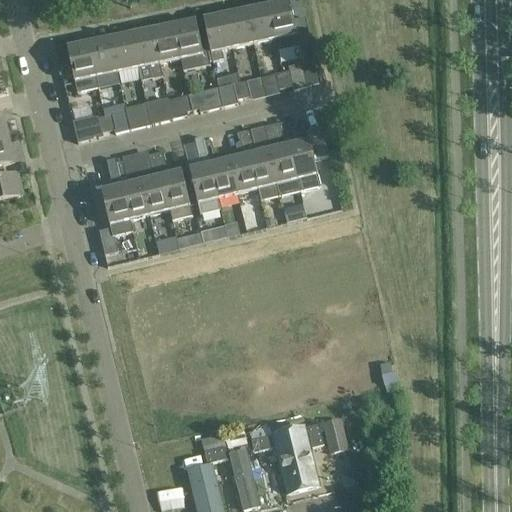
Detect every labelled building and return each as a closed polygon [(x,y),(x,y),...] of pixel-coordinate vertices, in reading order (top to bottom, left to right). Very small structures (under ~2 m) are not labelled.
[(275,42),(277,54),(299,50),(290,4),(268,9),(275,42)] [(254,47),(275,42),(268,9),(247,13),(254,47)] [(247,13),(226,18),(233,51),(254,47),(247,13)] [(233,51),(226,18),(204,22),(213,65),(223,62),(221,53),(233,51)] [(174,28),(181,62),(183,74),(211,68),(207,49),(201,50),(196,24),(174,28)] [(160,66),(181,62),(174,28),(153,33),(160,66)] [(163,80),(160,66),(153,33),(132,37),(139,71),(149,68),(152,82),(163,80)] [(110,41),(118,75),(139,71),(132,37),(110,41)] [(89,46),(96,79),(118,75),(110,41),(89,46)] [(99,91),(96,79),(89,46),(67,50),(78,96),(97,91),(99,91)] [(289,73),(293,89),(294,93),(307,90),(302,65),(288,68),(289,73)] [(293,89),(289,73),(282,75),(286,91),(293,89)] [(286,91),(282,75),(261,80),(266,100),(280,96),(279,92),(286,91)] [(237,103),(244,101),(240,86),(238,78),(217,84),(223,110),(238,107),(237,103)] [(247,84),(240,86),(244,101),(251,99),(247,84)] [(195,96),(189,98),(193,114),(199,112),(195,96)] [(110,97),(101,99),(104,112),(113,110),(110,97)] [(193,114),(189,98),(181,100),(185,116),(193,114)] [(168,101),(146,106),(147,109),(151,124),(151,128),(157,126),(172,123),(173,123),(168,103),(168,101)] [(151,124),(147,109),(140,110),(143,126),(151,124)] [(105,119),(109,134),(116,133),(112,117),(105,119)] [(109,134),(105,119),(92,122),(92,119),(73,124),(78,146),(94,142),(93,141),(98,140),(98,141),(103,140),(103,136),(109,134)] [(0,145),(8,144),(3,123),(0,123),(0,145)] [(283,125),(287,140),(294,138),(290,123),(283,125)] [(280,142),(287,140),(283,125),(276,126),(280,142)] [(306,131),(309,143),(314,161),(328,158),(320,128),(306,131)] [(251,133),(244,134),(248,150),(255,148),(251,133)] [(248,150),(244,134),(237,136),(240,152),(248,150)] [(202,169),(210,167),(208,160),(204,144),(203,140),(195,142),(202,169)] [(211,142),(204,144),(208,160),(215,158),(211,142)] [(314,161),(309,143),(289,148),(297,182),(300,194),(321,189),(318,177),(314,163),(314,161)] [(0,168),(13,165),(8,144),(0,145),(0,168)] [(289,148),(269,153),(278,187),(280,199),(300,194),(297,182),(289,148)] [(269,153),(249,158),(258,192),(261,204),(280,199),(278,187),(269,153)] [(156,156),(160,171),(167,170),(163,154),(156,156)] [(152,173),(160,171),(156,156),(149,158),(152,173)] [(238,197),(258,192),(249,158),(230,163),(238,197)] [(120,181),(116,166),(115,162),(106,164),(113,191),(101,194),(110,231),(99,234),(105,258),(118,255),(114,239),(133,235),(122,189),(120,181)] [(210,167),(218,202),(238,197),(230,163),(210,167)] [(116,166),(120,181),(127,179),(123,164),(116,166)] [(218,202),(210,167),(202,169),(189,172),(200,217),(220,213),(217,202),(218,202)] [(161,179),(170,213),(172,223),(193,218),(187,194),(182,174),(161,179)] [(0,203),(21,199),(16,177),(0,180),(0,203)] [(150,218),(170,213),(161,179),(142,184),(150,218)] [(142,184),(122,189),(130,223),(150,218),(142,184)] [(303,207),(283,212),(287,226),(307,221),(303,207)] [(273,221),(265,223),(266,230),(275,228),(273,221)] [(212,232),(201,235),(203,247),(214,244),(212,232)] [(186,240),(177,242),(179,253),(189,250),(186,240)] [(340,422),(323,426),(330,455),(347,451),(341,422),(340,422)] [(325,447),(319,427),(307,430),(312,451),(325,447)] [(272,439),(275,451),(286,499),(320,491),(306,431),(272,439)] [(225,445),(223,439),(202,444),(204,455),(226,450),(225,445)] [(254,456),(273,451),(271,439),(251,444),(254,456)] [(226,450),(204,455),(207,467),(229,462),(226,450)] [(246,453),(245,453),(229,457),(242,511),(252,511),(260,510),(248,461),(246,453)] [(224,511),(214,468),(189,474),(198,511),(224,511)] [(186,511),(181,487),(164,490),(167,511),(186,511)]
